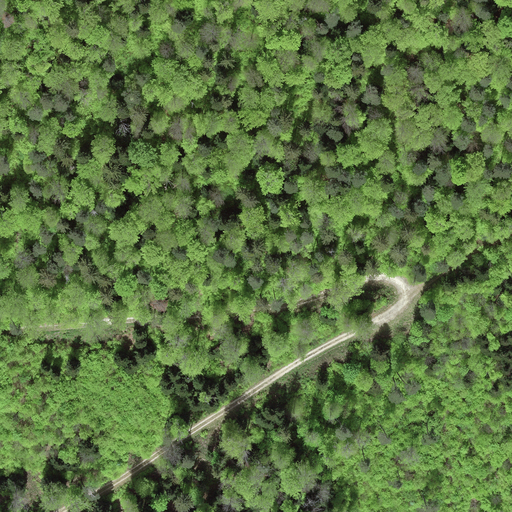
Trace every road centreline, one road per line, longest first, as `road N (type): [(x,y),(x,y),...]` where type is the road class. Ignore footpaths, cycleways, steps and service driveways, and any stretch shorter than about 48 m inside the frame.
road 1 (track): [(401,305),(404,285),(394,274),(253,309),(0,328)]
road 2 (track): [(56,511),(401,305)]
road 3 (track): [(511,234),(443,271),(401,305)]
